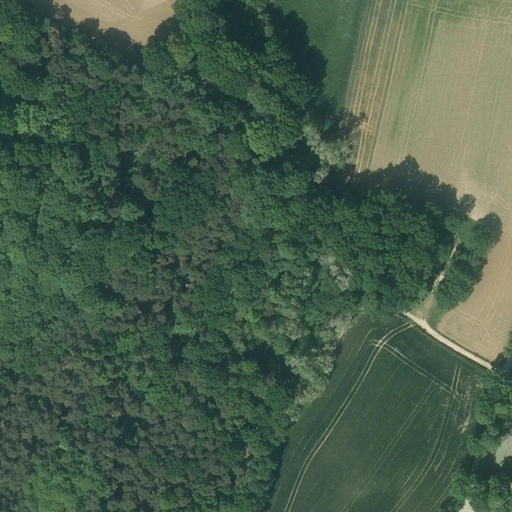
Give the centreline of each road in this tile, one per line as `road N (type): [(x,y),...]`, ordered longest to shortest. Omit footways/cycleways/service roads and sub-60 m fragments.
road 1 (track): [(338,200),(404,223),(445,226),(454,240),(436,283),(388,308)]
road 2 (unclassified): [(462,504),(511,353)]
road 3 (track): [(388,308),(352,312),(294,409)]
road 4 (track): [(511,379),(388,308)]
road 5 (track): [(294,409),(254,455),(224,511)]
